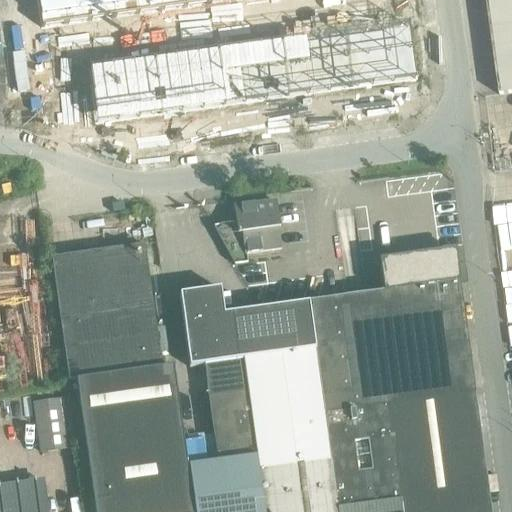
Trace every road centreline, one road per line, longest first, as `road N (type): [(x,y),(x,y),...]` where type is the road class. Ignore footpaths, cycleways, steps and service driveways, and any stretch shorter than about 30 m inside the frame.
road 1 (unclassified): [(0,141),(16,138),(123,184),(464,141)]
road 2 (unclassified): [(508,511),(464,141)]
road 3 (unclassified): [(464,141),(444,0)]
